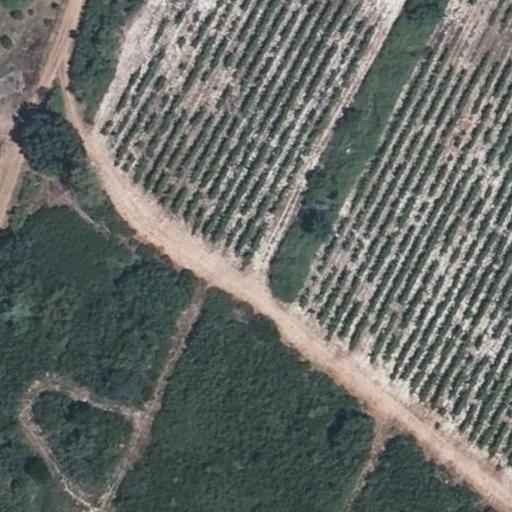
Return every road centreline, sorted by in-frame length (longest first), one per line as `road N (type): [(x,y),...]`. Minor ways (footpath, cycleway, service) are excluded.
road 1 (track): [(72,0),(55,60),(83,146),(190,258),(511,500)]
road 2 (track): [(0,234),(55,60)]
